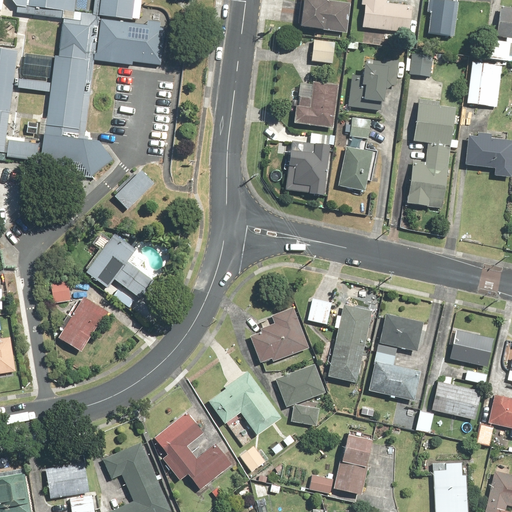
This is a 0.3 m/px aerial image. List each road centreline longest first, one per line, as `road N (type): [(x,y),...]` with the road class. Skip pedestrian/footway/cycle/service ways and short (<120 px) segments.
road 1 (tertiary): [(0,423),(85,408),(151,371),(200,312),(218,270),(225,221)]
road 2 (residential): [(225,221),(511,284)]
road 3 (tertiary): [(225,221),(247,0)]
